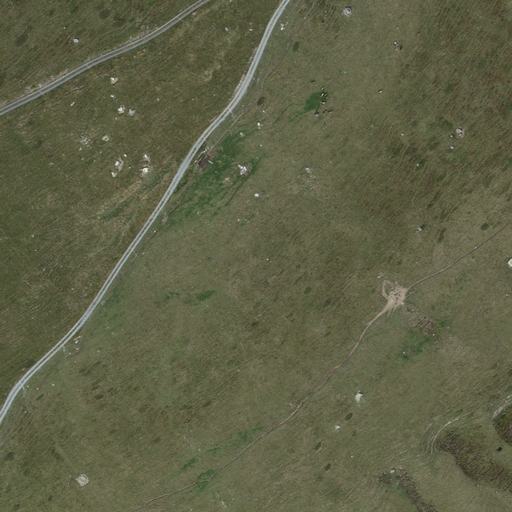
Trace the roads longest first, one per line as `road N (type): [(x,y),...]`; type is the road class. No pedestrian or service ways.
road 1 (track): [(0,417),(23,380),(96,302),(197,144),(239,94),(287,0)]
road 2 (track): [(205,0),(0,117)]
